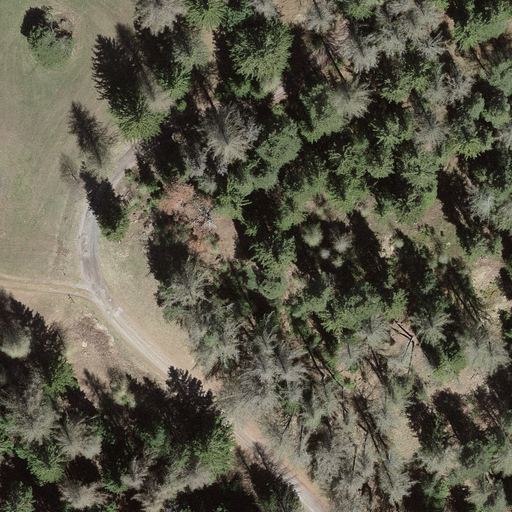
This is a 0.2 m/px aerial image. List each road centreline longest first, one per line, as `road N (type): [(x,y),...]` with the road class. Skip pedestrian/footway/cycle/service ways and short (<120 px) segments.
road 1 (track): [(400,0),(369,37),(274,102),(166,138),(128,160),(90,223),(95,290)]
road 2 (track): [(95,290),(316,511)]
